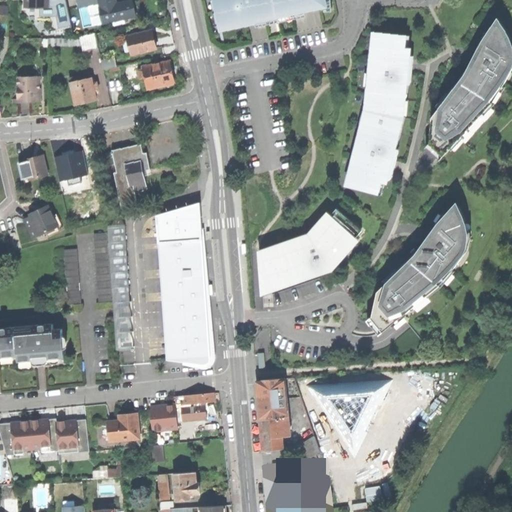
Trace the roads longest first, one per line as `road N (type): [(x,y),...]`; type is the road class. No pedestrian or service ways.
road 1 (secondary): [(237,379),(208,97)]
road 2 (residential): [(0,403),(237,379)]
road 3 (residential): [(208,97),(107,120),(0,131)]
road 4 (residential): [(203,76),(337,47),(353,34),(362,0)]
road 5 (unknown): [(143,389),(136,210)]
road 6 (unknown): [(82,237),(92,394)]
road 7 (secondary): [(249,511),(237,379)]
